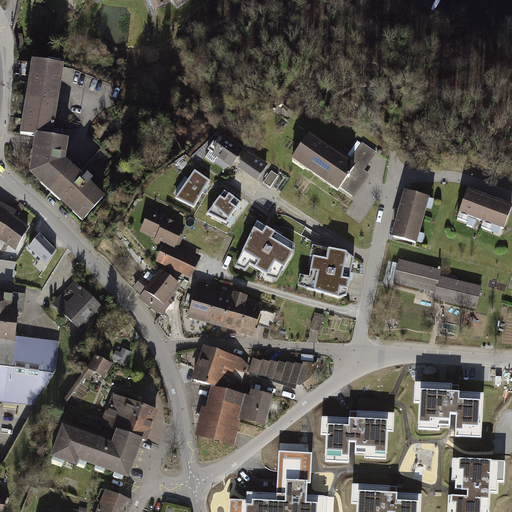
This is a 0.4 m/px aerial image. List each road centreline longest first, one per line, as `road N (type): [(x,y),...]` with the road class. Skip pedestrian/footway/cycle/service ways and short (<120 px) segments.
road 1 (residential): [(159,347),(71,239),(0,174)]
road 2 (residential): [(365,361),(193,484)]
road 3 (residential): [(365,361),(268,344),(159,347)]
road 4 (unknown): [(211,184),(371,285)]
road 5 (residential): [(365,361),(360,337),(394,176)]
road 6 (residential): [(511,362),(401,355),(365,361)]
